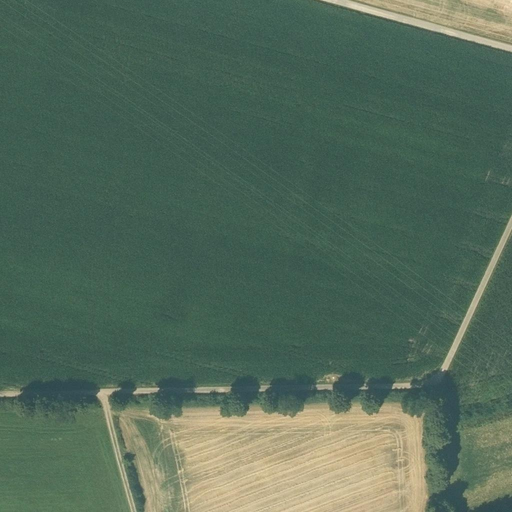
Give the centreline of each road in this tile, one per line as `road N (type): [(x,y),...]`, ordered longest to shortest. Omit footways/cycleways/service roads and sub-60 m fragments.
road 1 (unclassified): [(0,394),(429,383),(446,365),(511,220)]
road 2 (track): [(337,0),(511,48)]
road 3 (track): [(101,392),(134,511)]
